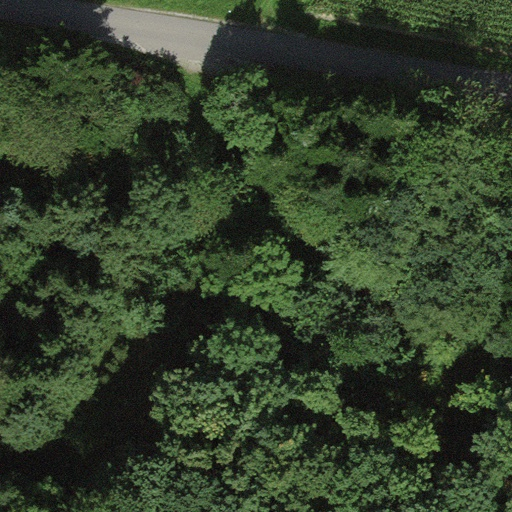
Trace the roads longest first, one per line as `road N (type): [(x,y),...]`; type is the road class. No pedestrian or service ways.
road 1 (unclassified): [(511,93),(0,6)]
road 2 (track): [(511,386),(273,203),(182,71),(185,38)]
